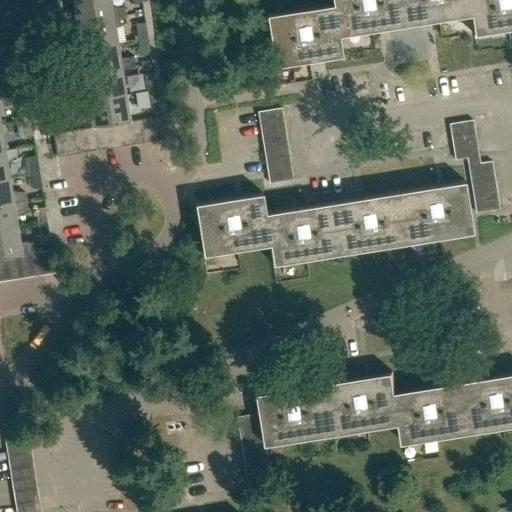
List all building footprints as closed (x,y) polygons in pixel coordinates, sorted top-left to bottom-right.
[(71,0),(75,23),(126,15),(125,7),(112,6),(110,0),(71,0)] [(338,35),(377,29),(404,24),(400,0),(331,0),(332,3),(333,3),(338,35)] [(437,19),(471,14),(468,0),(400,0),(404,24),(431,20),(437,19)] [(511,27),(511,0),(468,0),(471,14),(474,34),(507,28),(511,27)] [(320,58),(341,55),(338,35),(333,3),(332,3),(309,7),(266,14),(274,66),(320,58)] [(79,48),(118,42),(115,27),(127,22),(126,15),(75,23),(79,48)] [(138,39),(147,38),(144,22),(135,23),(138,39)] [(7,36),(0,37),(0,53),(0,54),(10,52),(7,36)] [(147,38),(138,39),(140,55),(150,53),(147,38)] [(118,42),(79,48),(83,74),(122,68),(122,69),(134,67),(133,56),(120,58),(118,42)] [(126,94),(122,69),(122,68),(83,74),(87,100),(126,94)] [(6,89),(16,88),(13,72),(3,73),(6,89)] [(146,91),(156,89),(153,73),(143,75),(146,91)] [(156,89),(146,91),(148,107),(158,105),(156,89)] [(126,94),(87,100),(91,126),(130,119),(126,94)] [(20,121),(31,120),(28,105),(18,106),(20,121)] [(259,123),(283,120),(281,107),(257,111),(259,123)] [(148,117),(151,141),(163,139),(160,115),(148,117)] [(140,143),(151,141),(148,117),(136,119),(140,143)] [(128,145),(140,143),(136,119),(124,121),(128,145)] [(451,135),(475,131),(473,119),(449,123),(451,135)] [(31,120),(20,121),(23,138),(33,136),(31,120)] [(261,135),(285,131),(283,120),(259,123),(261,135)] [(116,147),(128,145),(124,121),(112,123),(116,147)] [(104,148),(116,147),(112,123),(100,125),(104,148)] [(92,150),(104,148),(100,125),(88,127),(92,150)] [(80,152),(92,150),(88,127),(76,129),(80,152)] [(68,154),(80,152),(76,129),(64,130),(68,154)] [(56,156),(68,154),(64,130),(53,132),(56,156)] [(263,147),(287,143),(285,131),(261,135),(263,147)] [(453,146),(477,143),(475,131),(451,135),(453,146)] [(265,159),(289,155),(287,143),(263,147),(265,159)] [(477,143),(453,146),(455,159),(478,155),(477,143)] [(0,176),(9,175),(7,158),(8,158),(16,155),(15,148),(5,149),(5,150),(0,150),(0,176)] [(266,170),(291,166),(289,155),(265,159),(266,170)] [(29,172),(39,171),(37,156),(26,157),(29,172)] [(87,157),(86,183),(96,183),(96,157),(87,157)] [(470,176),(493,172),(491,160),(468,164),(470,176)] [(291,166),(266,170),(268,182),(292,179),(291,166)] [(39,171),(29,172),(31,189),(42,188),(39,171)] [(472,188),(495,184),(493,172),(470,176),(472,188)] [(0,203),(25,199),(24,191),(13,191),(12,191),(9,175),(0,176),(0,203)] [(397,190),(405,241),(439,236),(472,231),(464,179),(463,179),(443,183),(436,184),(397,190)] [(473,200),(497,196),(495,184),(472,188),(473,200)] [(372,247),(405,241),(397,190),(363,195),(331,201),(339,252),(372,247)] [(200,242),(202,254),(235,249),(269,243),(264,211),(261,191),(240,195),(233,196),(195,202),(194,202),(200,242)] [(497,196),(473,200),(475,212),(499,208),(497,196)] [(0,229),(17,227),(15,211),(17,211),(27,207),(25,199),(0,203),(0,229)] [(269,243),(272,263),(305,257),(339,252),(331,201),(304,205),(264,211),(269,243)] [(37,224),(47,222),(45,207),(34,209),(37,224)] [(47,222),(37,224),(39,240),(50,239),(47,222)] [(17,227),(0,229),(0,256),(35,251),(33,240),(20,243),(17,227)] [(39,251),(43,274),(55,272),(52,249),(39,251)] [(31,276),(43,274),(39,251),(28,253),(31,276)] [(19,278),(31,276),(28,253),(16,255),(19,278)] [(8,280),(19,278),(16,255),(4,257),(8,280)] [(395,392),(396,391),(393,372),(371,375),(365,376),(326,383),(334,433),(368,428),(400,423),(395,392)] [(462,381),(470,432),(503,426),(511,425),(511,373),(490,377),(480,378),(462,381)] [(437,437),(470,432),(462,381),(441,384),(434,385),(396,391),(395,392),(400,423),(401,428),(403,442),(437,437)] [(302,438),(334,433),(326,383),(283,389),(259,393),(267,444),(302,438)] [(240,428),(263,424),(261,412),(238,416),(240,428)] [(242,440),(265,436),(263,424),(240,428),(242,440)] [(5,443),(29,440),(27,429),(27,427),(4,431),(3,431),(5,443)] [(243,451),(267,448),(266,444),(265,436),(242,440),(243,451)] [(7,455),(30,451),(29,440),(5,443),(7,455)] [(245,463),(269,459),(267,448),(243,451),(245,463)] [(9,467),(32,463),(30,451),(7,455),(9,467)] [(247,475),(271,471),(269,459),(245,463),(247,475)] [(11,479),(34,475),(32,463),(9,467),(11,479)] [(271,471),(247,475),(249,487),(273,483),(271,471)] [(13,491),(36,487),(34,475),(11,479),(13,491)] [(15,502),(38,499),(36,487),(13,491),(15,502)] [(38,499),(15,502),(16,511),(33,511),(40,511),(38,499)]
